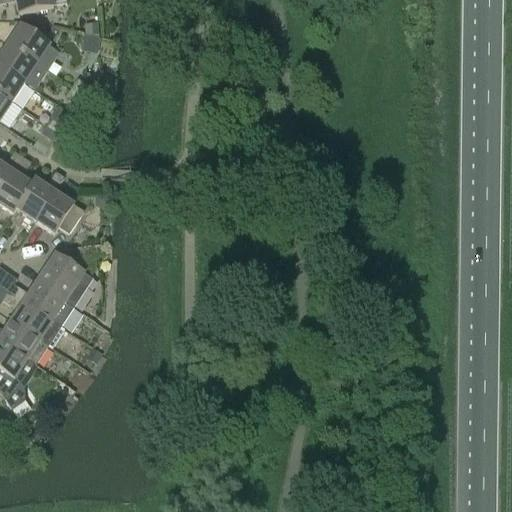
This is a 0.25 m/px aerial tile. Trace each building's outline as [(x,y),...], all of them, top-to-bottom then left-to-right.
[(7,0),(0,0),(0,8),(9,6),(7,0)] [(54,12),(51,0),(14,0),(18,19),(54,12)] [(87,37),(99,36),(98,24),(86,25),(87,37)] [(20,29),(7,48),(37,68),(50,49),(20,29)] [(100,43),(85,40),(81,55),(97,58),(100,43)] [(7,48),(0,58),(0,71),(24,87),(34,93),(46,74),(37,68),(7,48)] [(0,71),(0,98),(12,106),(24,87),(0,71)] [(83,99),(88,91),(89,90),(77,82),(71,91),(83,99)] [(78,107),(83,99),(71,91),(66,99),(78,107)] [(0,98),(0,126),(9,132),(21,113),(12,106),(0,98)] [(51,121),(46,129),(58,137),(63,128),(51,121)] [(53,145),(58,137),(46,129),(40,137),(53,145)] [(7,166),(16,172),(23,161),(14,155),(7,166)] [(30,166),(23,161),(16,172),(23,177),(30,166)] [(0,195),(12,176),(0,168),(0,195)] [(32,189),(31,189),(12,176),(0,195),(0,210),(13,219),(16,213),(32,189)] [(56,192),(63,181),(55,176),(48,186),(56,192)] [(35,226),(54,196),(34,183),(31,189),(32,189),(16,213),(35,226)] [(54,196),(35,226),(55,239),(56,236),(59,232),(69,239),(84,216),(74,210),(54,196)] [(100,210),(109,209),(108,197),(96,198),(96,205),(100,210)] [(35,288),(73,313),(93,283),(55,258),(35,288)] [(0,297),(9,278),(0,274),(0,297)] [(8,296),(18,304),(24,295),(13,288),(8,296)] [(73,313),(35,288),(23,307),(61,332),(73,313)] [(13,312),(18,304),(8,296),(2,304),(13,312)] [(23,307),(10,326),(47,350),(53,354),(66,335),(61,332),(23,307)] [(47,350),(10,326),(0,341),(0,346),(27,364),(34,369),(47,350)] [(23,381),(19,377),(27,364),(0,346),(0,395),(4,402),(13,397),(14,396),(23,381)] [(97,366),(102,356),(93,351),(88,360),(97,366)] [(29,439),(35,445),(42,438),(37,432),(29,439)]
